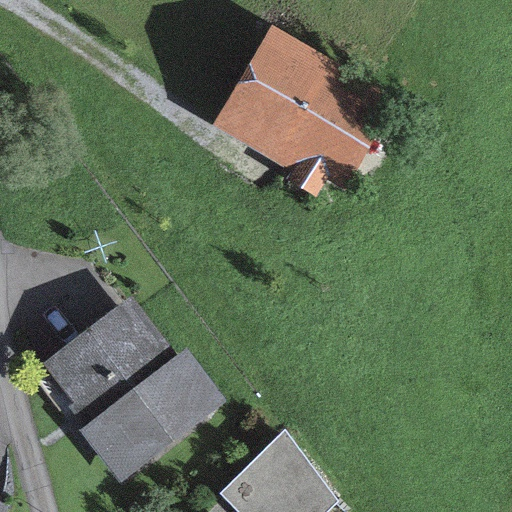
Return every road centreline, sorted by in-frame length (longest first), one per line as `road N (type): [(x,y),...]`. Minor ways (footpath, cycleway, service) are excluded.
road 1 (track): [(200,120),(8,0)]
road 2 (residential): [(0,340),(41,511)]
